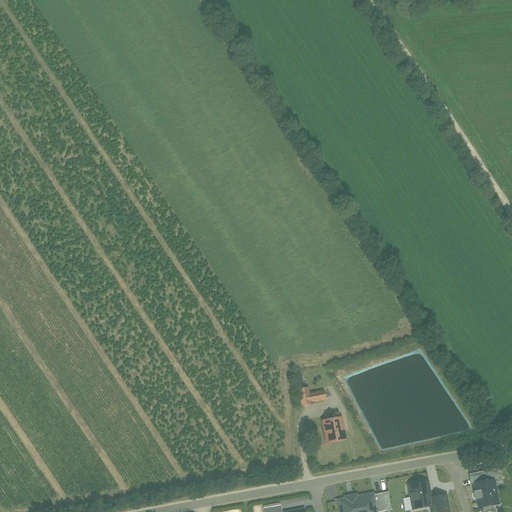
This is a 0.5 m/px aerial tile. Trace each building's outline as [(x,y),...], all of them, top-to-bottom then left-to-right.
[(312,407),(312,405),(326,403),(324,393),(311,395),(311,391),(301,392),(303,409),(312,407)] [(345,420),(323,424),(327,447),(349,443),(345,420)] [(501,481),(499,472),(470,477),(471,486),(501,481)] [(430,511),(449,511),(447,495),(431,498),(429,482),(407,486),(412,511),(429,508),(430,511)] [(482,511),(501,509),(496,482),(474,486),(479,511),(482,511)] [(392,511),(390,495),(377,497),(379,511),(392,511)] [(376,496),(340,502),(341,511),(379,511),(377,497),(376,496)]
